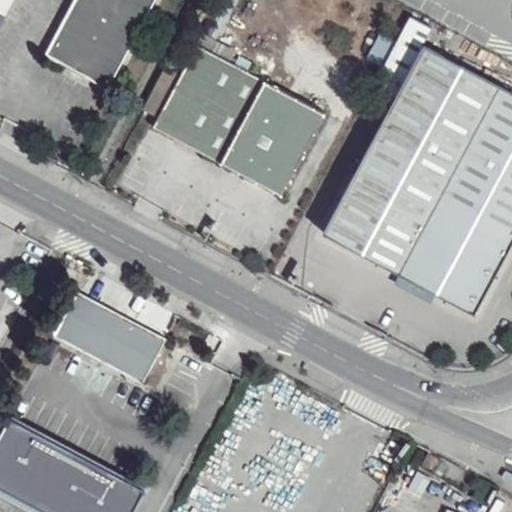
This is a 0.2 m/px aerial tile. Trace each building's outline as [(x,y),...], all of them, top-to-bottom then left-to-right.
[(0,0),(0,22),(12,0),(0,0)] [(149,0),(72,0),(48,47),(108,86),(149,0)] [(511,233),(511,90),(419,40),(428,23),(406,13),(379,63),(400,72),(319,226),(472,309),(511,233)] [(325,104),(196,36),(173,69),(160,62),(138,100),(150,111),(149,122),(153,125),(279,188),(325,104)] [(166,337),(81,289),(58,335),(147,380),(166,337)] [(131,511),(148,481),(14,407),(0,433),(0,474),(68,511),(131,511)]
